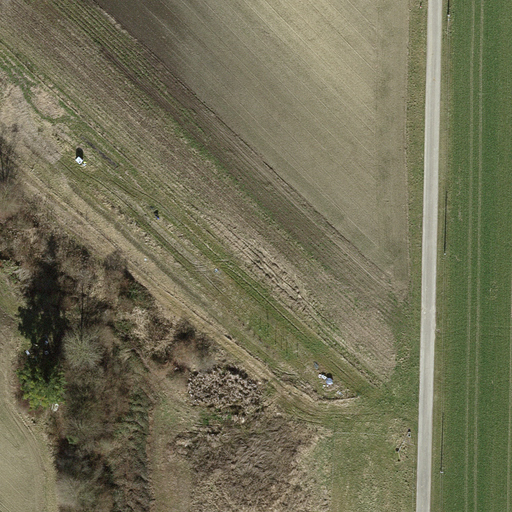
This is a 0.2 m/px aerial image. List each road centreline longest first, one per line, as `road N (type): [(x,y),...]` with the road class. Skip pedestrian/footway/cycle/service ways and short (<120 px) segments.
road 1 (track): [(425,511),(437,0)]
road 2 (track): [(67,330),(19,391),(60,454),(59,511)]
